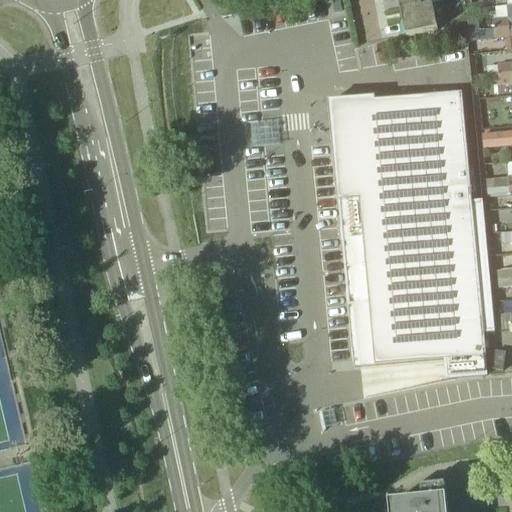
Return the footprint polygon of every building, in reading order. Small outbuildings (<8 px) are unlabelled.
[(397,0),(400,10),(431,4),(445,2),(444,0),(397,0)] [(437,31),(431,4),(400,10),(406,37),(437,31)] [(494,31),(509,29),(508,19),(493,20),(494,31)] [(509,29),(494,31),(495,41),(510,40),(509,29)] [(384,45),(360,47),(362,72),(386,69),(384,45)] [(498,76),(511,74),(511,64),(497,66),(498,76)] [(511,74),(498,76),(499,86),(511,84),(511,74)] [(434,98),(375,104),(375,99),(329,103),(338,203),(339,203),(349,307),(353,367),(377,366),(452,359),(454,380),(472,378),(486,377),(482,335),(470,203),(460,96),(434,98)] [(511,146),(511,132),(482,135),(484,149),(511,146)] [(508,178),(493,180),(494,189),(508,187),(508,178)] [(483,202),(470,203),(482,335),(495,334),(486,236),(483,202)] [(511,268),(500,270),(501,281),(511,279),(511,268)] [(495,352),(493,370),(503,372),(505,353),(495,352)] [(441,511),(441,501),(447,501),(446,500),(460,499),(459,490),(458,486),(457,482),(453,475),(450,471),(437,482),(437,487),(420,489),(422,501),(389,505),(389,507),(394,506),(394,511),(441,511)]
